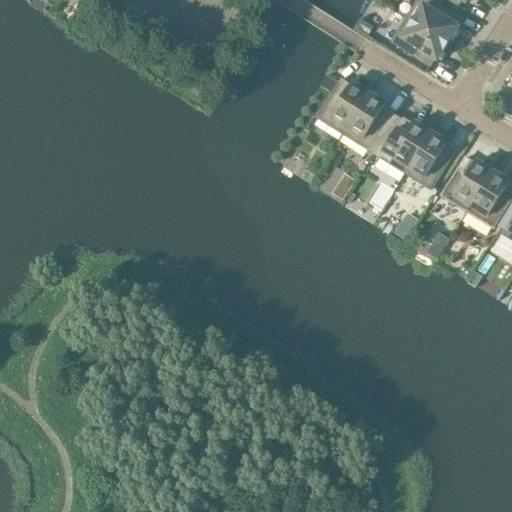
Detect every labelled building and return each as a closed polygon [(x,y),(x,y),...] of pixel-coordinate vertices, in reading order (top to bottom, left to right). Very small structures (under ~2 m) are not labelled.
[(460,19),(429,0),(417,0),(406,19),(447,45),(458,28),(455,26),(460,19)] [(447,45),(406,19),(391,43),(429,67),(434,60),(437,61),(447,45)] [(350,87),(341,82),(317,121),(344,136),(370,93),(369,93),(368,95),(352,85),(350,87)] [(370,93),(344,136),(370,152),(393,113),(384,108),(385,105),(369,95),(370,93)] [(412,125),(403,119),(379,158),(405,174),(432,131),(431,131),(430,133),(414,123),(412,125)] [(432,131),(405,174),(431,190),(455,152),(445,146),(447,144),(430,133),(432,131)] [(474,164),(465,158),(441,197),(467,213),(494,170),(493,170),(492,172),(476,162),(474,164)] [(494,170),(467,213),(493,229),(511,198),(511,187),(507,185),(509,182),(493,172),(494,170)] [(511,220),(503,236),(511,241),(511,220)]
